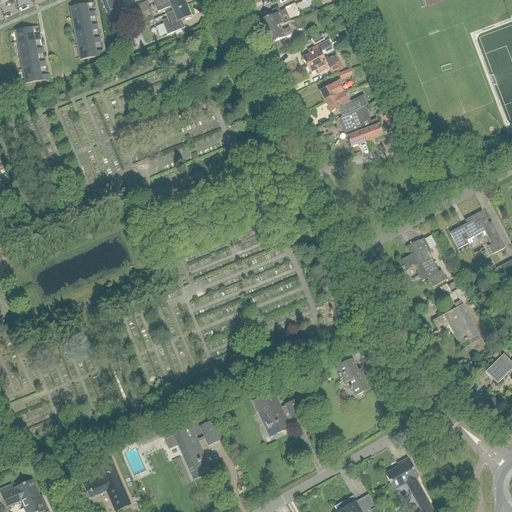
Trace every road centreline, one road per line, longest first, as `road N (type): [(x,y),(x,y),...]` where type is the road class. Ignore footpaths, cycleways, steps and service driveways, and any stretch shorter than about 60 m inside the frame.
road 1 (residential): [(354,254),(220,0)]
road 2 (residential): [(262,511),(440,408)]
road 3 (residential): [(511,171),(354,254)]
road 4 (residential): [(440,408),(354,254)]
